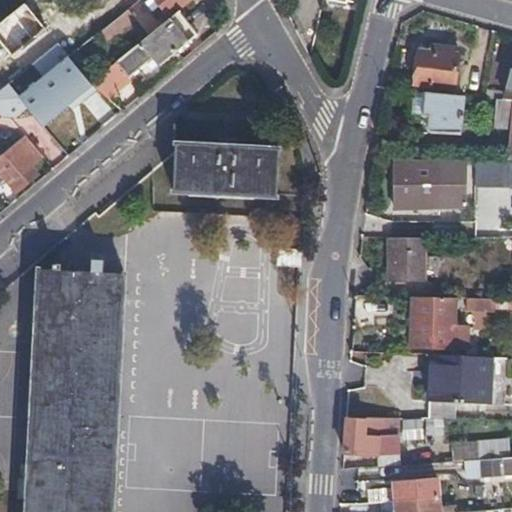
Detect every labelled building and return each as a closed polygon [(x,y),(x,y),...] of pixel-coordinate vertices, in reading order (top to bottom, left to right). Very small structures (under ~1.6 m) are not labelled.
[(191,0),(157,0),(172,16),(176,12),(191,0)] [(97,36),(105,46),(137,19),(128,10),(100,33),(97,36)] [(114,65),(125,79),(152,58),(159,66),(195,36),(176,12),(172,16),(138,45),(114,65)] [(63,39),(54,46),(68,62),(97,36),(100,33),(88,18),(63,39)] [(68,62),(75,71),(105,46),(97,36),(68,62)] [(416,83),(465,89),(470,53),(437,48),(436,56),(419,54),(416,83)] [(24,108),(40,126),(78,94),(47,56),(14,83),(23,94),(30,103),(24,108)] [(88,86),(101,98),(125,79),(114,65),(88,86)] [(511,92),(488,88),(486,98),(496,99),(509,100),(511,92)] [(464,96),(415,91),(412,114),(429,115),(427,130),(460,133),(464,96)] [(15,116),(24,108),(30,103),(23,94),(7,107),(15,116)] [(511,100),(509,100),(496,99),(494,127),(511,128),(511,125),(511,100)] [(32,165),(40,158),(24,139),(0,158),(0,175),(14,191),(36,173),(32,165)] [(273,197),(277,150),(172,143),(169,190),(273,197)] [(474,161),(474,186),(503,186),(504,162),(474,161)] [(392,208),(462,208),(462,165),(392,164),(392,208)] [(422,237),(387,237),(386,281),(422,281),(422,237)] [(298,267),(299,252),(285,254),(285,268),(298,267)] [(112,511),(128,273),(41,268),(25,511),(112,511)] [(454,298),(412,297),(412,303),(401,303),(400,318),(411,319),(411,347),(465,349),(466,327),(454,326),(454,298)] [(494,299),(465,299),(465,310),(494,311),(494,299)] [(424,382),(422,417),(449,418),(450,403),(485,404),(486,357),(431,355),(430,382),(424,382)] [(344,416),(342,451),(396,453),(397,417),(344,416)] [(511,473),(511,458),(464,461),(466,477),(510,473),(511,473)] [(374,503),(390,502),(404,502),(438,498),(435,483),(426,484),(425,477),(414,478),(414,485),(393,486),(393,490),(374,491),(374,503)] [(446,511),(446,509),(439,509),(438,498),(404,502),(390,502),(390,511),(446,511)]
